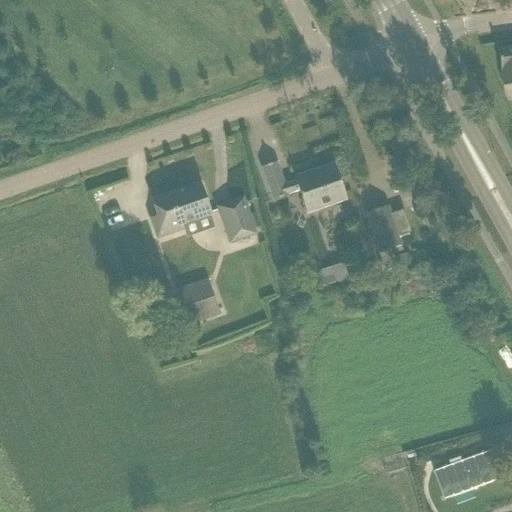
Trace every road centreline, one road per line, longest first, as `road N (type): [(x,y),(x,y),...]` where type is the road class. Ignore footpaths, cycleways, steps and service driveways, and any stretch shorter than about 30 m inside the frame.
road 1 (unclassified): [(0,192),(330,72)]
road 2 (secondary): [(477,162),(409,43)]
